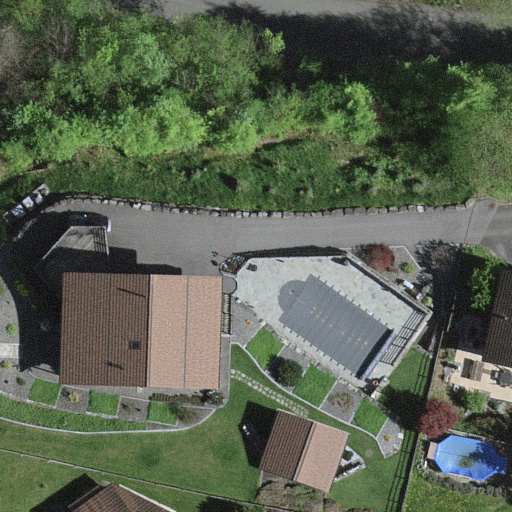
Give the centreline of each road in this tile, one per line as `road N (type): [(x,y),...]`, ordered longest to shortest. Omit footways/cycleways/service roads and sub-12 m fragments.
road 1 (residential): [(124,232),(257,235),(511,221)]
road 2 (residential): [(202,0),(321,24),(511,32)]
